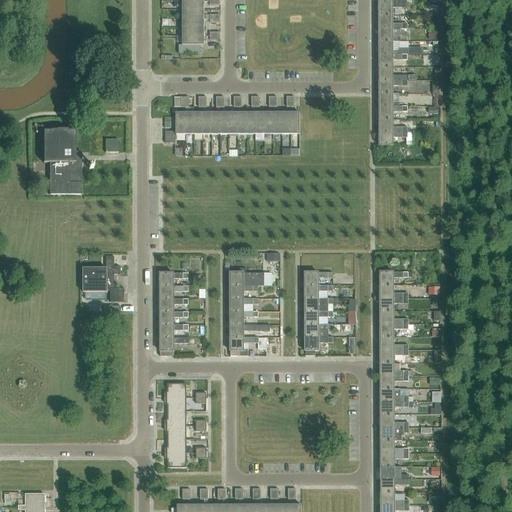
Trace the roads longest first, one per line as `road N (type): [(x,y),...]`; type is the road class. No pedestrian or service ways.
road 1 (residential): [(143,368),(141,88)]
road 2 (residential): [(365,479),(231,480),(230,367)]
road 3 (residential): [(230,367),(364,367),(365,479)]
road 4 (residential): [(229,88),(363,87),(363,0)]
road 5 (residential): [(0,450),(143,450)]
